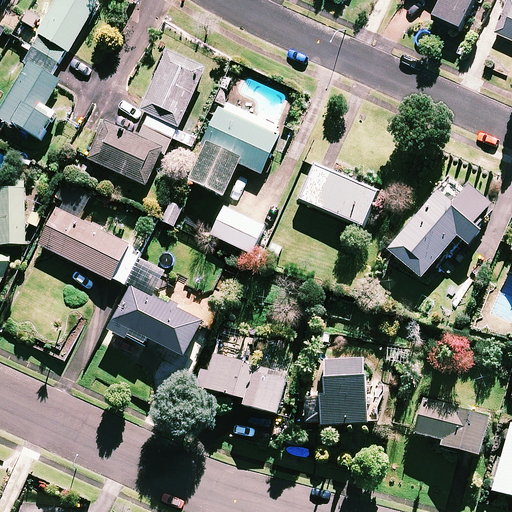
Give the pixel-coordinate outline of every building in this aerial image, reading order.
[(97,0),(55,0),(37,33),(40,34),(0,107),(0,118),(40,141),(55,114),(44,108),(58,81),(51,77),(66,50),(69,52),(97,0)] [(471,0),(439,0),(434,10),(461,22),(471,0)] [(511,11),(502,33),(511,37),(511,11)] [(203,70),(166,52),(140,107),(150,112),(139,137),(104,121),(87,159),(145,185),(161,149),(166,151),(203,70)] [(233,109),(231,112),(218,107),(187,181),(222,196),(236,164),(260,174),(280,128),(233,109)] [(375,192),(312,164),(297,199),(360,226),(375,192)] [(0,244),(24,245),(25,182),(0,182),(0,244)] [(90,196),(62,182),(54,199),(59,201),(37,244),(121,286),(139,250),(78,219),(90,196)] [(488,204),(465,185),(450,203),(435,191),(386,250),(419,278),(454,235),(466,245),(479,230),(471,224),(488,204)] [(182,209),(170,203),(161,221),(173,227),(182,209)] [(286,248),(269,240),(261,256),(278,264),(286,248)] [(0,256),(0,281),(11,257),(0,256)] [(165,273),(142,262),(107,329),(141,346),(146,337),(182,356),(200,321),(152,297),(165,273)] [(286,374),(212,355),(208,371),(200,369),(196,386),(242,398),(240,404),(253,408),(250,421),(272,427),(286,374)] [(365,430),(362,360),(334,361),(334,376),(322,377),(322,395),(309,395),(310,408),(294,408),(295,423),(346,421),(347,431),(365,430)] [(487,416),(421,398),(412,432),(439,440),(438,444),(476,455),(487,416)] [(511,423),(508,423),(490,490),(511,495),(511,423)]
